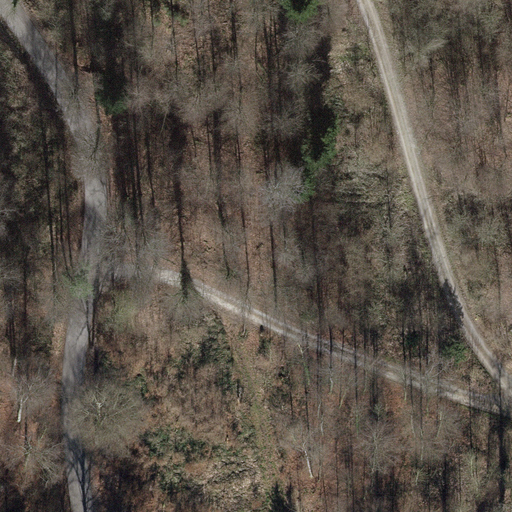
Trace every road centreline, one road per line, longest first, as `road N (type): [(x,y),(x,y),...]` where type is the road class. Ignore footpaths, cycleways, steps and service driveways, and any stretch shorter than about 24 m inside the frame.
road 1 (tertiary): [(84,511),(73,387),(95,185),(66,94),(3,0)]
road 2 (track): [(511,411),(316,342),(170,276),(92,263)]
road 3 (track): [(511,385),(449,280),(364,0)]
